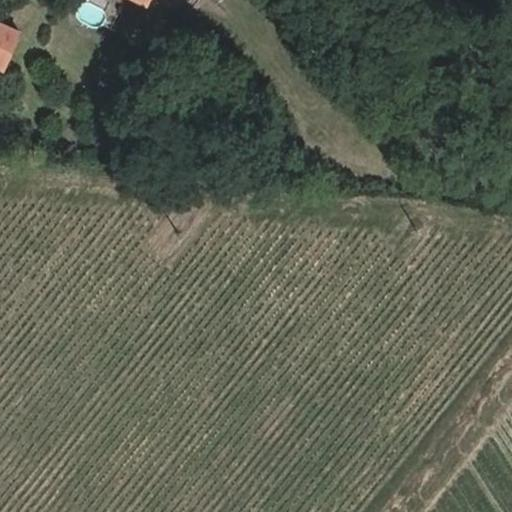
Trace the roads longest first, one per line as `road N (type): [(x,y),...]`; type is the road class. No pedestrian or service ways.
road 1 (track): [(511,228),(0,184)]
road 2 (track): [(403,511),(511,373)]
